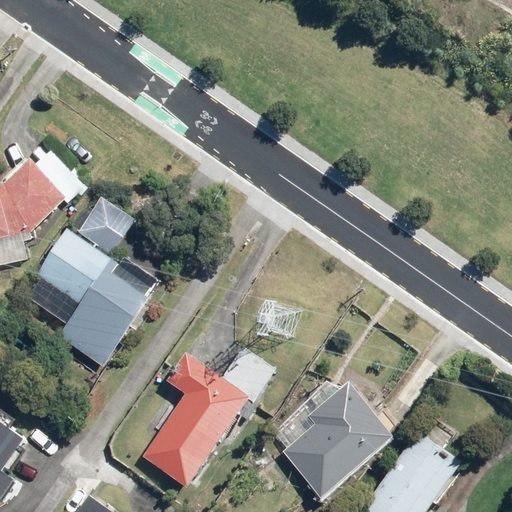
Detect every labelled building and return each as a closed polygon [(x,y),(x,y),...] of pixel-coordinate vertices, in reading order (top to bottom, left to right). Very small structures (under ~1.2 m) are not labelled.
[(25,179),(0,182),(0,268),(13,267),(8,237),(34,232),(40,237),(93,185),(61,147),(52,156),(49,153),(25,179)] [(151,211),(110,183),(33,295),(74,323),(66,336),(112,367),(172,279),(126,248),(151,211)] [(268,402),(261,397),(283,366),(253,345),(231,376),(197,351),(177,379),(195,393),(151,454),(197,487),(249,414),(255,419),(268,402)] [(0,511),(3,511),(70,427),(0,371),(0,511)] [(410,431),(359,379),(341,393),(330,381),(275,435),(335,497),(410,431)] [(440,511),(476,458),(425,425),(369,511),(440,511)] [(130,511),(98,491),(84,511),(130,511)]
